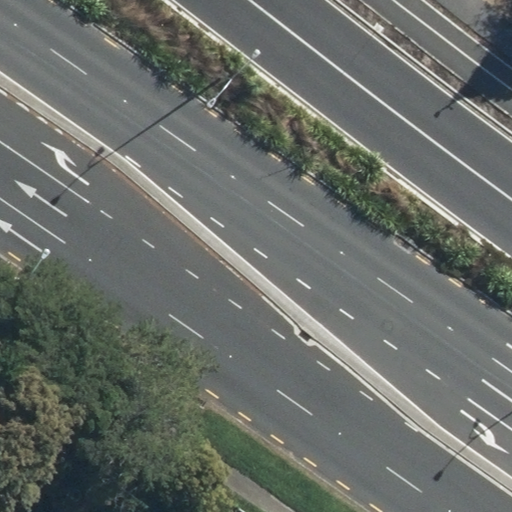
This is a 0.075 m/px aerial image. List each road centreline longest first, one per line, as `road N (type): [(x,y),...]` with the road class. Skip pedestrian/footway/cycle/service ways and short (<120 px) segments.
road 1 (primary): [(0,20),(511,393)]
road 2 (primary): [(480,511),(0,170)]
